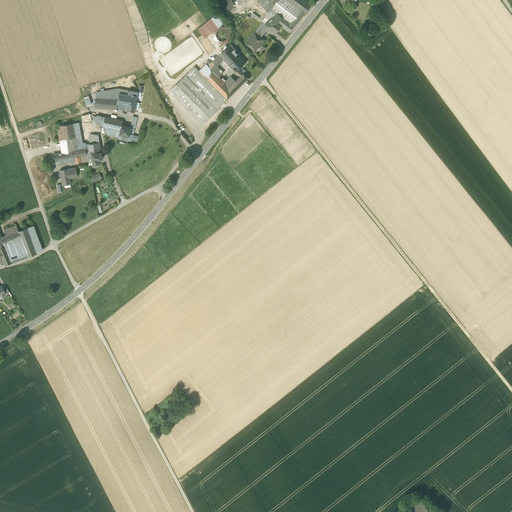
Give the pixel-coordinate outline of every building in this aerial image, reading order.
[(217,0),(216,3),(216,6),(217,9),(219,12),(223,13),(226,13),(229,12),(232,9),(233,6),(233,3),(232,1),(231,0),(217,0)] [(259,0),(257,3),(265,9),(273,0),(259,0)] [(269,12),(269,13),(273,9),(281,0),(273,0),(265,9),(269,12)] [(281,0),(273,9),(290,22),(296,15),(298,12),(300,10),(287,0),(281,0)] [(305,0),(287,0),(300,10),(305,13),(312,5),(305,0)] [(289,32),(295,26),(290,22),(273,9),(269,13),(272,15),(275,17),(273,19),(281,26),(282,26),(289,32)] [(263,23),(265,25),(272,15),(269,13),(269,12),(261,22),(263,23)] [(223,24),(216,15),(198,29),(205,38),(223,24)] [(269,28),(276,33),(281,26),(273,19),(275,17),(272,15),(265,25),(269,28)] [(295,26),(301,19),(296,15),(290,22),(295,26)] [(263,23),(259,27),(257,30),(262,35),(263,35),(265,32),(269,28),(265,25),(263,23)] [(216,29),(214,35),(215,40),(220,43),(225,43),(229,39),(230,33),(227,29),(221,27),(216,29)] [(257,30),(255,32),(245,44),(254,51),(259,45),(260,46),(265,40),(261,37),(262,35),(257,30)] [(224,59),(229,64),(239,55),(237,53),(234,49),(235,49),(230,44),(219,55),(224,59)] [(219,55),(213,61),(217,66),(224,59),(219,55)] [(229,64),(237,73),(240,70),(239,69),(246,62),(239,55),(229,64)] [(208,66),(212,70),(213,71),(213,70),(217,66),(213,61),(208,66)] [(194,66),(193,68),(201,77),(204,75),(208,80),(212,70),(208,66),(206,64),(199,71),(194,66)] [(224,72),(217,66),(213,70),(219,77),(224,72)] [(202,124),(227,100),(208,80),(206,82),(201,77),(193,68),(169,91),(202,124)] [(219,77),(213,70),(213,71),(212,70),(208,80),(227,100),(234,92),(229,87),(225,82),(219,77)] [(248,79),(243,74),(241,76),(239,78),(243,83),(248,79)] [(231,76),(225,82),(229,87),(235,82),(231,76)] [(234,92),(240,86),(235,81),(235,82),(229,87),(234,92)] [(116,109),(117,104),(116,104),(117,99),(118,93),(127,95),(128,90),(119,89),(96,93),(95,98),(94,108),(116,109)] [(128,90),(127,95),(132,96),(130,106),(127,106),(126,111),(133,112),(137,92),(128,90)] [(116,104),(117,104),(127,106),(130,106),(132,96),(127,95),(118,93),(117,99),(116,104)] [(88,96),(83,98),(86,106),(91,104),(88,96)] [(95,117),(89,114),(92,120),(97,123),(102,126),(103,122),(95,117)] [(104,117),(103,122),(102,126),(102,127),(104,127),(120,130),(121,125),(122,121),(104,117)] [(62,139),(64,147),(65,152),(85,149),(86,155),(87,155),(85,144),(85,142),(82,143),(79,123),(57,126),(60,140),(62,139)] [(130,127),(121,125),(120,130),(119,135),(128,137),(129,134),(131,127),(130,127)] [(120,130),(104,127),(104,135),(117,138),(131,142),(133,135),(129,134),(128,137),(119,135),(120,130)] [(90,134),(89,144),(99,142),(98,135),(90,134)] [(89,144),(85,144),(87,155),(91,154),(100,152),(99,142),(89,144)] [(85,149),(65,152),(61,153),(54,154),(55,161),(74,157),(80,156),(86,155),(85,149)] [(91,154),(92,162),(92,165),(98,164),(97,160),(99,160),(99,157),(101,157),(100,152),(91,154)] [(75,168),(60,171),(61,181),(62,180),(63,185),(64,185),(70,184),(69,178),(77,177),(75,168)] [(4,230),(6,236),(17,232),(18,231),(16,226),(4,230)] [(33,226),(27,228),(36,253),(42,250),(33,226)] [(26,257),(36,253),(27,228),(18,231),(17,232),(19,238),(26,257)] [(6,236),(9,242),(19,238),(17,232),(6,236)] [(3,265),(12,262),(4,243),(2,237),(1,238),(0,235),(0,257),(2,262),(3,265)] [(26,257),(19,238),(9,242),(4,243),(12,262),(21,259),(26,257)] [(425,511),(426,511),(426,510),(426,508),(425,507),(424,505),(423,504),(422,503),(421,502),(419,501),(417,501),(416,501),(414,502),(412,502),(411,503),(410,504),(409,506),(408,507),(408,509),(408,511),(425,511)]
